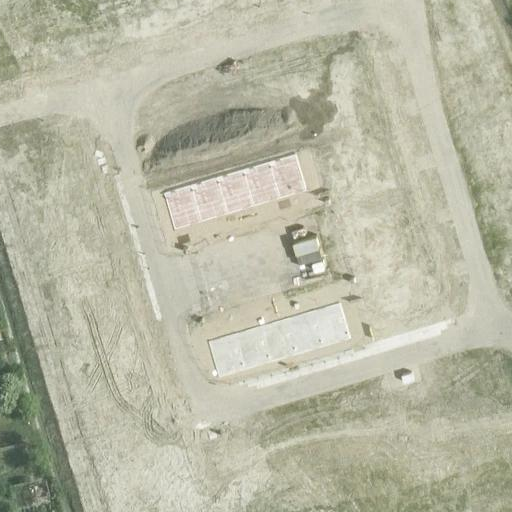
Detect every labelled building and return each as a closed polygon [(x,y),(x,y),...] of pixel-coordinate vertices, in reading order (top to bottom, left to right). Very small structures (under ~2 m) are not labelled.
[(161,0),(140,0),(119,6),(128,31),(145,26),(149,38),(171,31),(161,0)] [(205,0),(161,0),(171,31),(194,24),(189,10),(207,5),(205,0)] [(261,0),(218,0),(220,3),(229,0),(238,0),(241,9),(263,3),(261,0)] [(98,13),(60,25),(71,62),(92,55),(88,43),(106,38),(98,13)] [(18,28),(0,33),(0,71),(11,68),(7,56),(25,51),(18,28)] [(355,112),(391,101),(384,80),(361,87),(351,55),(339,59),(355,112)] [(368,108),(355,112),(371,166),(407,155),(400,133),(377,140),(368,108)] [(295,154),(268,162),(279,198),(306,190),(295,154)] [(279,198),(268,162),(242,169),(253,206),(279,198)] [(384,162),(371,166),(387,219),(400,216),(423,209),(416,187),(393,194),(384,162)] [(93,168),(60,178),(65,198),(99,188),(93,168)] [(253,206),(242,169),(216,177),(227,214),(253,206)] [(227,214),(216,177),(190,185),(201,222),(227,214)] [(201,222),(190,185),(163,193),(174,230),(201,222)] [(27,188),(15,192),(18,200),(29,196),(27,188)] [(99,188),(65,198),(71,218),(105,208),(99,188)] [(105,208),(71,218),(77,237),(111,227),(105,208)] [(294,208),(283,211),(285,219),(297,215),(294,208)] [(285,219),(283,211),(271,214),(274,222),(285,219)] [(400,216),(387,219),(403,273),(439,262),(432,240),(409,247),(400,216)] [(36,219),(24,223),(27,231),(38,227),(36,219)] [(244,231),(242,223),(230,227),(233,234),(244,231)] [(38,227),(27,231),(29,238),(41,235),(38,227)] [(111,227),(77,237),(83,257),(117,247),(111,227)] [(233,234),(230,227),(219,230),(221,238),(233,234)] [(191,247),(189,239),(177,242),(180,250),(191,247)] [(117,247),(83,257),(89,276),(123,266),(117,247)] [(48,258),(36,262),(39,270),(50,266),(48,258)] [(123,266),(89,276),(95,297),(129,287),(123,266)] [(51,267),(39,270),(41,278),(53,275),(51,267)] [(416,270),(403,273),(419,327),(455,316),(448,294),(425,301),(416,270)] [(320,294),(318,286),(306,289),(308,297),(320,294)] [(134,305),(129,287),(95,297),(101,315),(134,305)] [(308,297),(306,289),(295,293),(297,301),(308,297)] [(60,298),(48,302),(50,310),(62,306),(60,298)] [(265,301),(254,305),(256,313),(268,309),(265,301)] [(350,339),(339,302),(312,310),(323,347),(350,339)] [(256,313),(254,305),(242,308),(245,316),(256,313)] [(62,306),(50,310),(53,318),(64,314),(62,306)] [(323,347),(312,310),(286,318),(297,355),(323,347)] [(212,317),(201,320),(203,328),(215,325),(212,317)] [(297,355),(286,318),(260,326),(271,362),(297,355)] [(271,362),(260,326),(234,333),(245,370),(271,362)] [(245,370),(234,333),(207,342),(218,378),(245,370)] [(136,347),(111,354),(123,394),(159,383),(153,361),(141,364),(136,347)] [(159,383),(123,394),(135,434),(158,427),(153,409),(166,405),(159,383)]
